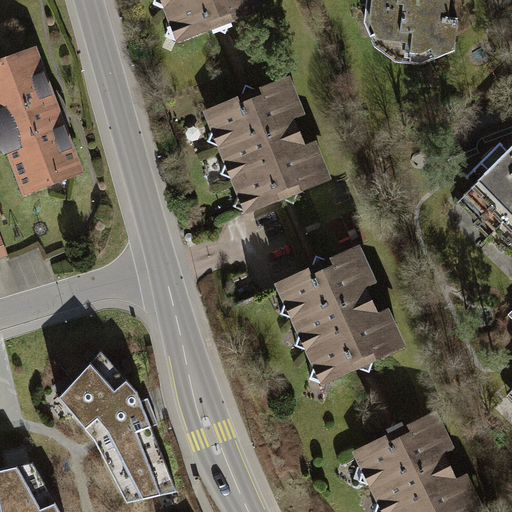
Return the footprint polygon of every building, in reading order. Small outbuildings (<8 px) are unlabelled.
[(155,0),(154,3),(167,9),(172,22),(166,36),(179,41),(210,29),(207,21),(211,19),(230,12),(233,20),(259,10),(255,0),(155,0)] [(377,0),(367,0),(364,23),(370,37),(380,33),(375,21),(377,0)] [(454,51),(458,20),(448,18),(450,0),(377,0),(375,21),(380,33),(370,37),(375,47),(395,63),(411,63),(412,54),(419,55),(434,48),(438,58),(454,51)] [(207,21),(210,29),(212,28),(226,33),(232,20),(233,20),(230,12),(211,19),(207,21)] [(412,54),(411,63),(422,65),(438,58),(434,48),(419,55),(412,54)] [(81,172),(35,50),(0,63),(0,121),(11,150),(9,151),(10,152),(25,193),(81,172)] [(239,100),(208,112),(214,129),(208,142),(222,147),(227,162),(221,175),(235,181),(240,194),(234,207),(246,213),(278,199),(276,191),(281,189),(298,182),(302,190),(327,180),(313,146),(301,150),(289,119),(301,115),(287,81),(262,91),(265,98),(246,106),(242,108),(239,100)] [(240,99),(239,100),(242,108),(246,106),(265,98),(262,91),(259,91),(245,86),(240,99)] [(0,148),(1,150),(5,154),(10,152),(9,151),(11,150),(0,121),(0,148)] [(511,147),(508,152),(500,144),(466,177),(474,185),(463,196),(482,215),(476,221),(473,224),(502,253),(504,250),(511,244),(511,245),(511,147)] [(276,191),(278,199),(280,199),(294,205),(299,192),(302,190),(298,182),(281,189),(276,191)] [(482,215),(463,196),(456,202),(476,221),(482,215)] [(311,271),(280,285),(287,301),(281,314),(295,319),(301,332),(296,346),(310,351),(316,365),(311,379),(323,383),(354,369),(351,361),(355,359),(373,351),(377,358),(402,346),(387,313),(375,318),(362,288),(373,283),(358,250),(332,261),(335,268),(318,276),(313,278),(311,271)] [(312,271),(311,271),(313,278),(318,276),(335,268),(332,261),(330,262),(316,256),(312,271)] [(137,392),(101,351),(58,397),(94,439),(127,503),(177,492),(137,392)] [(351,361),(354,369),(356,368),(370,373),(374,359),(377,358),(373,351),(355,359),(351,361)] [(386,438),(358,452),(365,468),(360,482),(374,487),(380,498),(375,511),(479,511),(481,511),(465,478),(454,483),(439,453),(451,448),(434,415),(409,427),(413,435),(395,443),(390,445),(386,438)] [(388,437),(386,438),(390,445),(395,443),(413,435),(409,427),(406,428),(393,423),(388,437)] [(60,511),(33,462),(0,469),(0,511),(60,511)]
